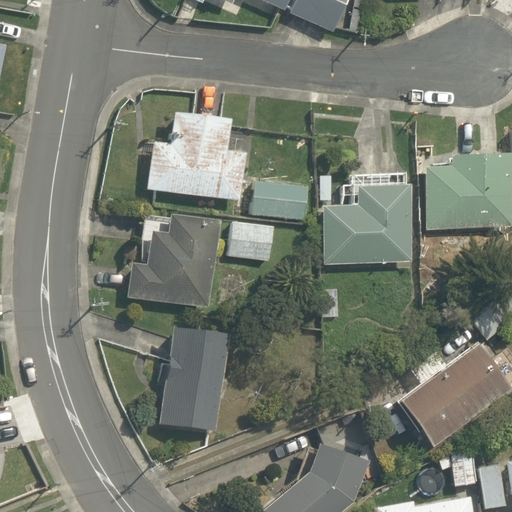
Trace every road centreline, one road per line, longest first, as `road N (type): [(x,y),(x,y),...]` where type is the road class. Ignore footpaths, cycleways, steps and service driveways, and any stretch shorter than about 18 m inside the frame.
road 1 (tertiary): [(76,46),(47,229),(47,297),(71,408),(130,511)]
road 2 (residential): [(76,46),(383,73),(470,60)]
